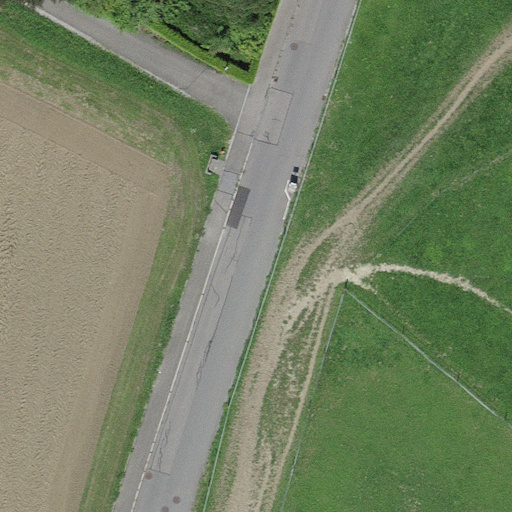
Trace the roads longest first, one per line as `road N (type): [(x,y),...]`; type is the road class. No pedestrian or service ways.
road 1 (residential): [(166,511),(275,126)]
road 2 (residential): [(275,126),(45,0)]
road 3 (residential): [(275,126),(320,0)]
